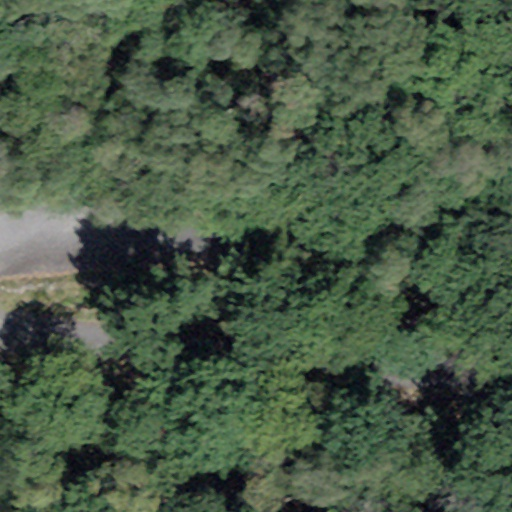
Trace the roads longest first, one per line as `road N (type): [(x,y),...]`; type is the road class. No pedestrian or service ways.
road 1 (unclassified): [(0,239),(320,246),(404,234),(511,195)]
road 2 (unclassified): [(511,373),(429,378),(0,333)]
